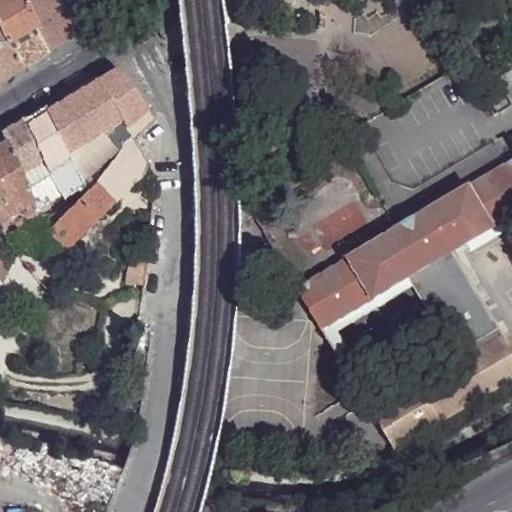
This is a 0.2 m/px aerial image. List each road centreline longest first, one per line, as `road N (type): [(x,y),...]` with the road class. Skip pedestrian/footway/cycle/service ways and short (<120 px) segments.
road 1 (unclassified): [(130,32),(172,102),(182,183),(154,443),(123,511)]
road 2 (residential): [(107,45),(0,111)]
